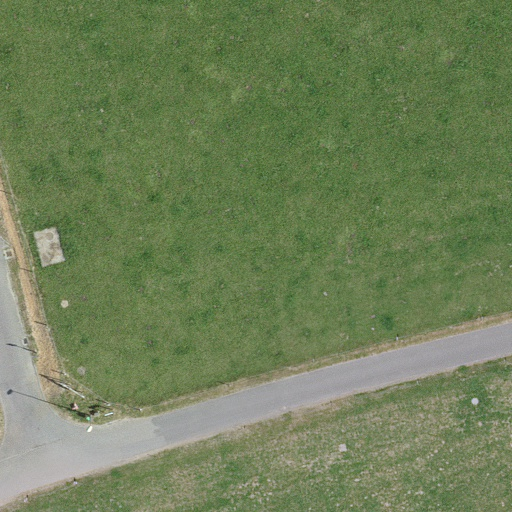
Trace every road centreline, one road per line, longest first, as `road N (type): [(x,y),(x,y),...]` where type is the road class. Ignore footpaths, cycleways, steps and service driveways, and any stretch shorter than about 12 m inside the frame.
road 1 (unclassified): [(511,341),(42,463)]
road 2 (unclassified): [(42,463),(0,304)]
